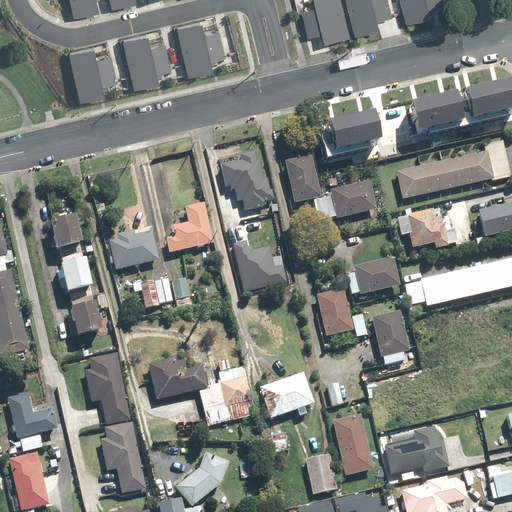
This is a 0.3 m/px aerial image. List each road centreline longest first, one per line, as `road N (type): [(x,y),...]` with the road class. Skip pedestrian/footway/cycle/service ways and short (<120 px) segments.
road 1 (unknown): [(0,156),(71,505)]
road 2 (residential): [(0,156),(275,92)]
road 3 (residential): [(275,92),(511,42)]
road 4 (residential): [(237,0),(67,34),(38,22),(21,0)]
